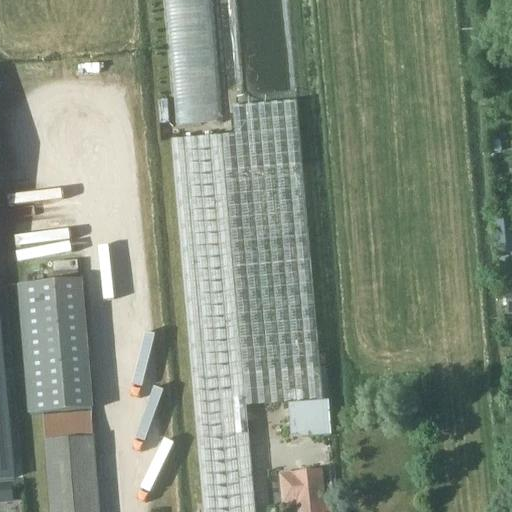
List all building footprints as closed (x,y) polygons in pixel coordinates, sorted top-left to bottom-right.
[(163,0),(175,128),(224,124),(213,0),(163,0)] [(323,404),(296,103),(232,109),(235,137),(170,142),(203,511),(255,511),(246,409),(287,406),(289,440),(270,441),(271,457),(267,457),(267,465),(293,464),(292,441),(330,438),(328,404),(323,404)] [(491,154),(501,153),(500,141),(489,143),(491,154)] [(498,247),(510,246),(509,234),(497,235),(498,247)] [(501,290),(511,288),(511,257),(498,259),(501,290)] [(31,416),(91,411),(80,281),(19,286),(31,416)] [(0,321),(0,475),(14,474),(11,450),(0,321)] [(50,511),(99,511),(91,413),(43,418),(50,511)] [(322,472),(282,476),(285,503),(298,502),(298,511),(337,511),(337,509),(325,510),(322,472)] [(0,485),(0,502),(13,502),(12,484),(0,485)]
